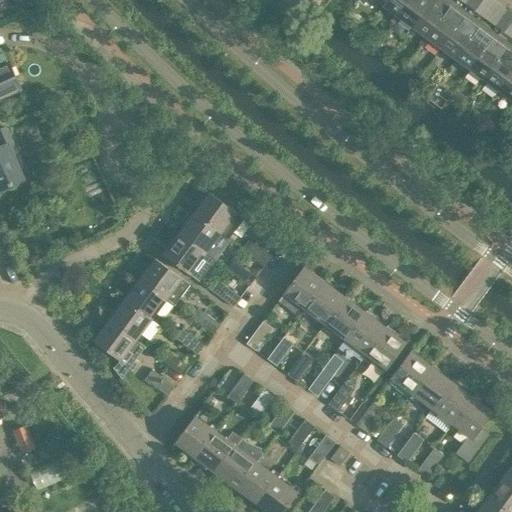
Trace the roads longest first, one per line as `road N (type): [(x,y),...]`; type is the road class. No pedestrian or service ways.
road 1 (tertiary): [(93,0),(348,230),(511,353)]
road 2 (tertiary): [(511,271),(183,0)]
road 3 (residential): [(442,511),(229,345)]
road 4 (residential): [(23,313),(51,271),(139,223),(144,191),(114,124)]
road 5 (residential): [(23,313),(144,451)]
road 6 (residential): [(144,451),(229,345)]
